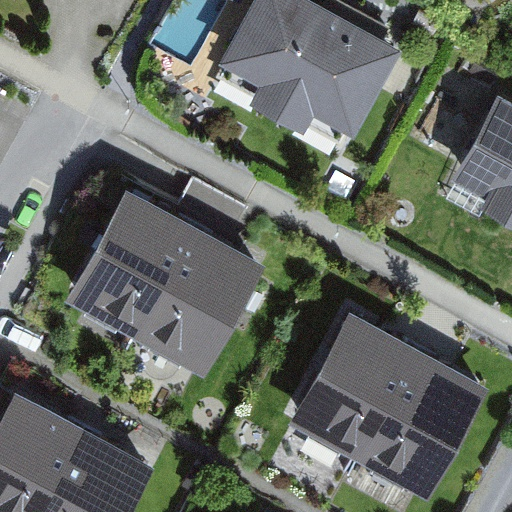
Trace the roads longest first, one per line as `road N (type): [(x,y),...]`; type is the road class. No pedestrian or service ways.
road 1 (residential): [(78,94),(511,333)]
road 2 (residential): [(0,235),(78,94)]
